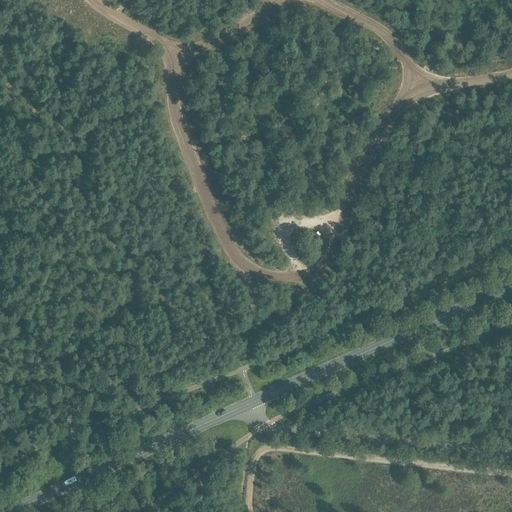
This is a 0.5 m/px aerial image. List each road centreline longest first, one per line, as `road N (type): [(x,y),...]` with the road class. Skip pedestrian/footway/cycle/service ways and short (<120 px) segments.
road 1 (track): [(0,335),(158,304),(155,283),(93,229),(65,130),(0,81)]
road 2 (track): [(296,278),(329,262),(351,186),(404,99),(419,87),(511,71)]
road 3 (track): [(158,304),(194,322),(203,345),(149,374),(55,401),(0,433)]
road 4 (secondary): [(253,402),(511,286)]
road 5 (secondary): [(9,511),(253,402)]
road 6 (unclassified): [(265,425),(511,454)]
road 7 (track): [(177,52),(172,89),(180,132),(221,232),(255,272)]
road 8 (track): [(419,87),(392,39),(321,0)]
